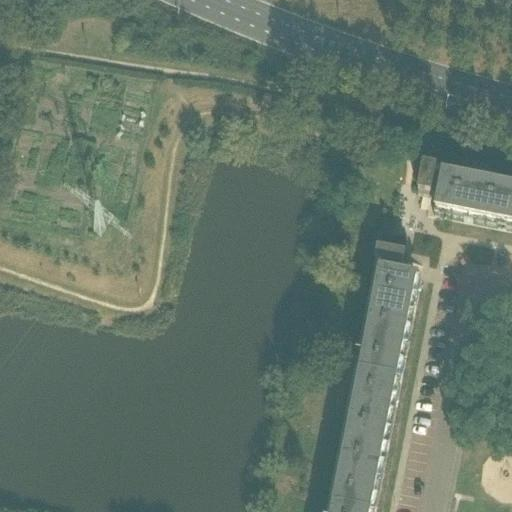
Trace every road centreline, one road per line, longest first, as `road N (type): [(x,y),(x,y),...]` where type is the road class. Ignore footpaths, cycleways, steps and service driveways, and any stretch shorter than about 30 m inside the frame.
road 1 (secondary): [(222,0),(335,46),(511,100)]
road 2 (residential): [(432,511),(478,286),(511,293)]
